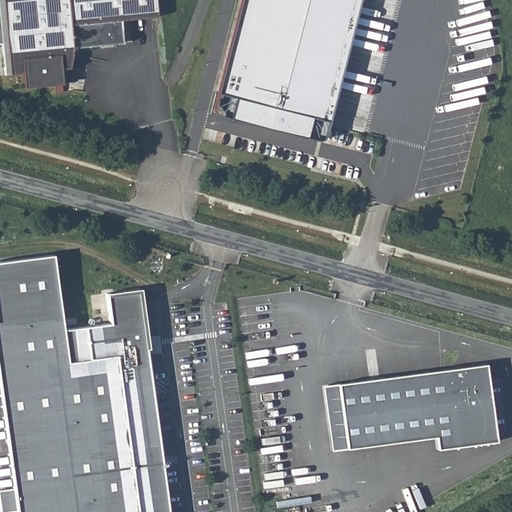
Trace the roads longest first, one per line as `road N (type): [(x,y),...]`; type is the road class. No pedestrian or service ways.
road 1 (unclassified): [(0,178),(511,321)]
road 2 (unknown): [(207,278),(210,370),(232,511)]
road 3 (unknown): [(191,511),(156,296)]
